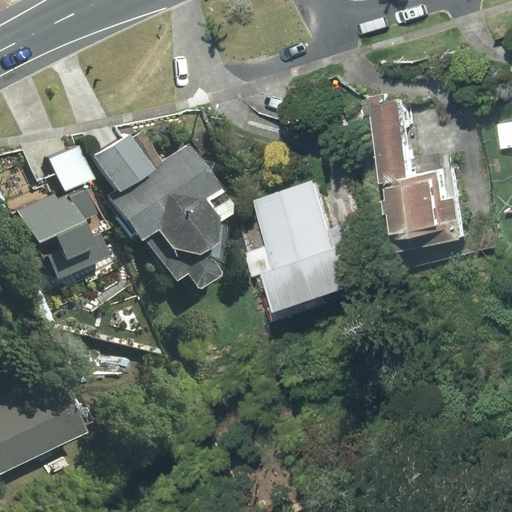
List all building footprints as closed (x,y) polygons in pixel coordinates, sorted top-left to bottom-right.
[(461,218),(448,165),(424,171),(404,93),(376,100),(409,231),(461,218)] [(223,185),(190,138),(155,162),(129,125),(83,157),(100,181),(149,250),(163,270),(215,235),(221,213),(208,195),(223,185)] [(90,178),(76,144),(51,159),(61,189),(90,178)] [(347,243),(323,177),(271,196),(295,262),(282,266),(295,302),(373,274),(360,239),(347,243)] [(82,185),(16,211),(26,236),(51,229),(60,253),(77,264),(105,252),(82,185)] [(0,464),(77,427),(52,375),(0,400),(0,464)]
